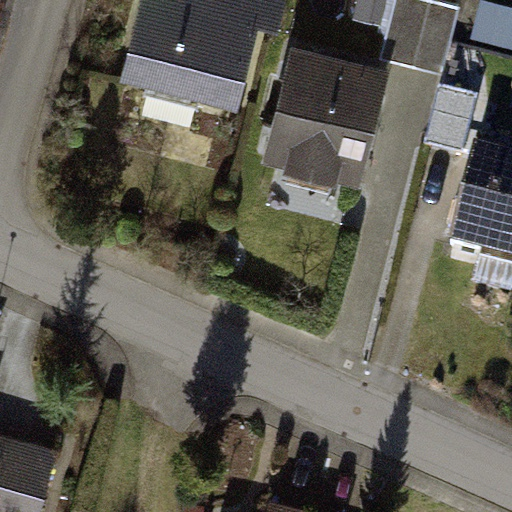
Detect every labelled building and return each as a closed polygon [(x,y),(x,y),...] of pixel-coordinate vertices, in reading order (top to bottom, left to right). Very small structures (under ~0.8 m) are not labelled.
[(145,0),(128,73),(246,100),(265,19),(288,24),(293,0),(145,0)] [(465,0),(400,0),(389,51),(450,65),(465,0)] [(297,46),(273,146),(364,168),(388,67),(297,46)] [(460,243),(511,255),(511,161),(482,154),(460,243)] [(332,511),(276,498),(272,511),(332,511)]
